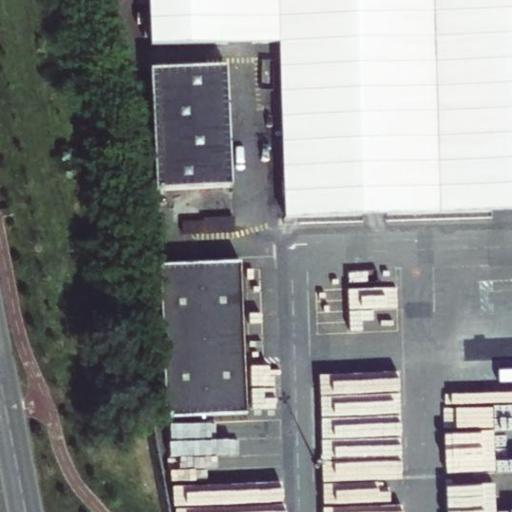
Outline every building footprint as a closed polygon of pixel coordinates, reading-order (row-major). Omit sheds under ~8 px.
[(280,226),(511,220),(511,0),(145,0),(147,48),(275,44),(280,226)] [(154,68),(158,189),(233,186),(228,65),(154,68)] [(165,417),(243,414),(236,264),(158,267),(165,417)] [(481,424),(481,403),(482,403),(482,363),(438,364),(439,425),(481,424)] [(495,436),(441,436),(440,511),(511,511),(511,494),(508,493),(511,481),(511,480),(511,420),(495,415),(480,415),(499,421),(495,436)]
